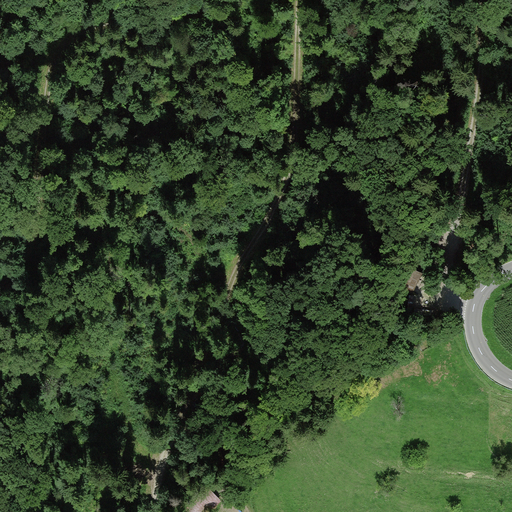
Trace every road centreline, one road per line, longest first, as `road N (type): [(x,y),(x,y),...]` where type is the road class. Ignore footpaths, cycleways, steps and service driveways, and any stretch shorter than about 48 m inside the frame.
road 1 (track): [(159,511),(172,436),(288,170),(299,0)]
road 2 (track): [(0,294),(32,233),(56,52),(89,25),(176,17),(203,0)]
road 3 (track): [(484,0),(479,100),(449,262),(458,290),(477,297)]
road 4 (tertiary): [(511,380),(483,356),(472,321),(487,283),(511,269)]
